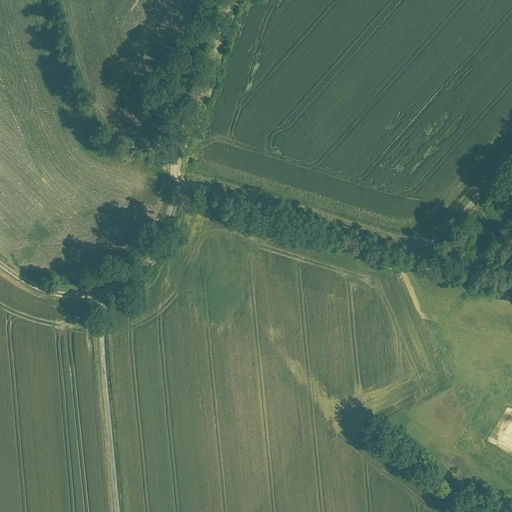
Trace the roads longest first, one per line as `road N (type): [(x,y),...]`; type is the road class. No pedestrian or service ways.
road 1 (residential): [(511,162),(429,240),(217,181),(174,195),(143,264),(96,294),(116,511)]
road 2 (unknown): [(234,0),(174,195)]
